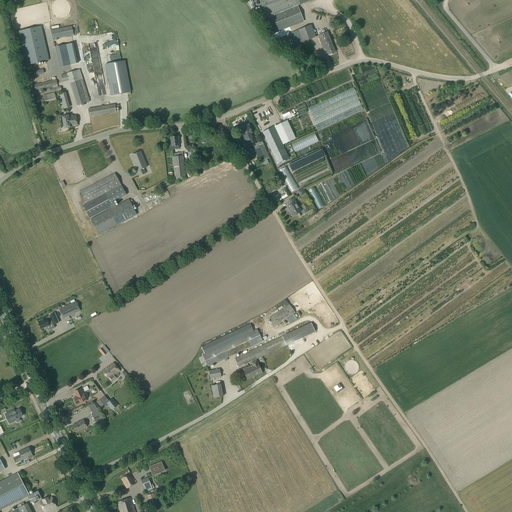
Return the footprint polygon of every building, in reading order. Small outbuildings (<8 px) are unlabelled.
[(256,0),(264,19),(268,18),(269,20),(266,21),(268,25),(270,24),(274,33),(304,21),(297,6),(312,0),(256,0)] [(292,36),(290,37),(293,44),(295,44),(295,45),(302,43),(304,47),(310,44),(308,40),(316,38),(311,26),(291,33),(292,36)] [(71,27),(51,31),(53,40),(73,35),(71,27)] [(49,61),(41,28),(18,33),(26,66),(49,61)] [(327,32),(318,36),(322,48),(324,47),(328,56),(335,53),(327,32)] [(66,45),(56,47),(60,67),(70,65),(66,45)] [(124,62),(105,65),(111,96),(129,93),(124,62)] [(32,73),(26,74),(27,81),(34,79),(33,77),(44,74),(43,70),(32,73)] [(80,70),(62,76),(63,83),(70,82),(77,106),(90,102),(80,70)] [(56,81),(34,85),(35,90),(52,87),(53,89),(49,90),(50,92),(56,91),(56,92),(61,91),(60,87),(58,88),(56,81)] [(66,92),(58,94),(62,109),(69,107),(66,92)] [(54,93),(43,96),(44,103),(56,100),(54,93)] [(115,105),(88,109),(90,117),(116,113),(115,105)] [(357,118),(359,122),(368,118),(367,114),(357,118)] [(68,116),(62,117),(63,129),(70,128),(70,126),(77,125),(76,117),(72,117),(72,115),(69,116),(69,117),(68,117),(68,116)] [(287,121),(274,127),(282,145),(295,139),(287,121)] [(323,138),(355,125),(354,123),(349,125),(345,127),(344,124),(321,133),(323,138)] [(241,129),(244,136),(243,136),(245,141),(247,140),(249,142),(251,148),(253,147),(256,145),(256,144),(252,136),(251,133),(248,126),(244,127),(244,126),(241,128),(241,129)] [(318,135),(272,153),(275,161),(321,143),(318,135)] [(178,137),(170,138),(171,147),(172,150),(179,149),(178,137)] [(385,151),(394,149),(393,145),(396,144),(396,141),(386,143),(385,139),(383,139),(385,151)] [(256,145),(253,147),(259,162),(269,159),(262,141),(256,144),(256,145)] [(141,152),(133,155),(135,162),(138,171),(137,171),(139,176),(146,174),(144,169),(147,167),(145,161),(144,161),(141,152)] [(183,156),(172,157),(174,178),(185,177),(183,156)] [(104,194),(121,185),(114,173),(80,192),(86,204),(92,201),(97,210),(109,204),(111,208),(90,220),(98,235),(136,215),(128,200),(115,206),(113,202),(109,204),(104,194)] [(121,185),(104,194),(109,204),(113,202),(126,195),(121,185)] [(317,188),(311,190),(315,200),(321,198),(317,188)] [(151,209),(165,203),(163,199),(162,199),(160,194),(153,197),(147,199),(151,209)] [(289,205),(287,206),(293,217),(301,212),(296,205),(297,204),(293,198),(287,202),(289,205)] [(76,302),(59,310),(63,318),(80,311),(76,302)] [(289,304),(268,319),(274,328),(295,313),(289,304)] [(49,317),(38,322),(41,329),(49,326),(49,325),(52,323),(53,325),(58,322),(55,314),(49,316),(49,317)] [(206,353),(202,355),(207,367),(262,341),(257,329),(253,331),(250,325),(203,347),(206,353)] [(298,329),(290,333),(294,342),(302,338),(298,329)] [(282,337),(237,357),(241,366),(286,345),(282,337)] [(253,367),(243,371),(245,376),(244,376),(245,378),(246,379),(247,380),(258,374),(258,375),(262,373),(256,360),(251,362),(253,367)] [(113,363),(102,371),(108,379),(119,371),(113,363)] [(219,369),(208,371),(210,379),(221,377),(219,369)] [(221,384),(211,386),(214,398),(223,397),(221,384)] [(76,397),(73,398),(74,400),(74,401),(74,402),(75,403),(76,404),(76,406),(86,401),(83,394),(82,394),(80,389),(74,392),(76,397)] [(102,398),(96,402),(100,407),(106,403),(112,410),(117,405),(111,398),(108,401),(104,395),(101,397),(102,398)] [(95,403),(89,405),(93,413),(92,414),(96,421),(103,418),(100,410),(98,411),(95,403)] [(11,411),(7,413),(11,421),(9,422),(10,423),(23,417),(20,413),(21,412),(20,409),(19,410),(19,409),(12,413),(11,411)] [(78,423),(72,425),(75,432),(86,427),(83,420),(78,422),(78,423)] [(28,459),(33,456),(28,447),(18,452),(20,455),(14,457),(17,463),(23,460),(22,459),(27,457),(28,459)] [(153,475),(164,471),(161,463),(162,463),(161,462),(149,467),(152,476),(153,476),(153,475)] [(0,511),(0,510),(28,496),(29,500),(31,503),(41,498),(38,491),(29,495),(18,473),(0,482),(0,511)] [(121,478),(126,489),(136,484),(130,473),(121,478)] [(148,478),(141,481),(146,492),(153,489),(148,478)] [(152,494),(147,496),(150,505),(156,503),(152,494)] [(42,501),(39,502),(43,511),(45,511),(56,507),(51,497),(48,498),(48,497),(41,500),(42,501)] [(130,498),(116,502),(119,511),(135,511),(133,506),(132,506),(130,498)] [(31,511),(27,503),(10,511),(31,511)]
